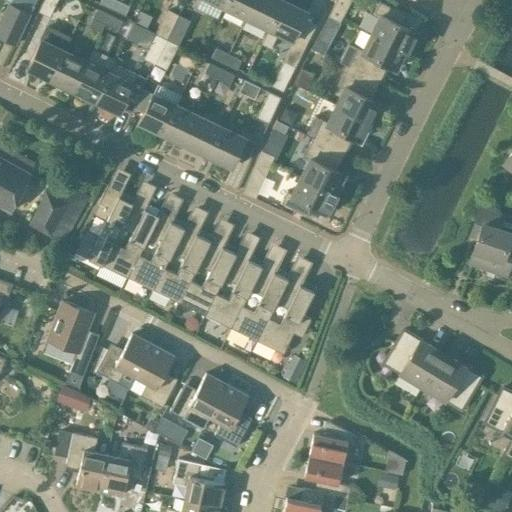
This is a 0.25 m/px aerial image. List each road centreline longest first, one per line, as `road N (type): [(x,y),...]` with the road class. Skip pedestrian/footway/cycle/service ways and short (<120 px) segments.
road 1 (residential): [(251,511),(301,405),(0,249)]
road 2 (residential): [(351,262),(0,93)]
road 3 (residential): [(351,262),(449,52)]
road 4 (residential): [(463,323),(351,262)]
